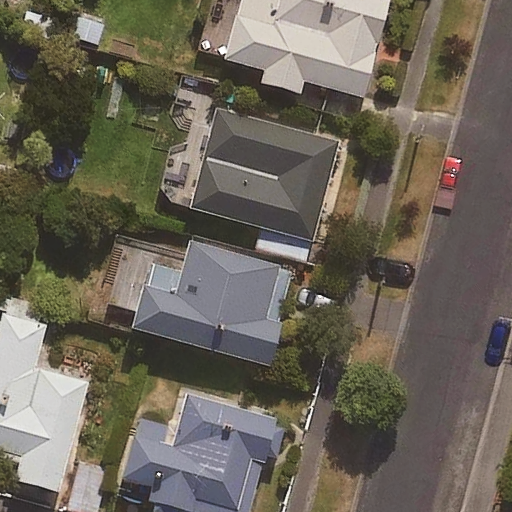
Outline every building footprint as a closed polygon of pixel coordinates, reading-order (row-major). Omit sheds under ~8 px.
[(381,0),(232,0),(217,56),(256,67),(253,78),(292,89),(296,78),(355,94),(381,0)] [(108,20),(71,7),(62,35),(98,47),(108,20)] [(332,141),(209,106),(182,204),(257,225),(251,247),(299,260),(332,141)] [(180,237),(175,257),(121,242),(99,316),(259,362),(287,268),(180,237)] [(40,323),(0,311),(0,454),(13,458),(7,476),(52,489),(82,381),(28,365),(40,323)] [(281,418),(180,389),(169,427),(131,416),(114,475),(146,484),(140,505),(165,511),(176,511),(178,507),(195,511),(243,511),(260,452),(271,455),(281,418)] [(97,511),(112,464),(74,453),(57,509),(67,511),(97,511)]
